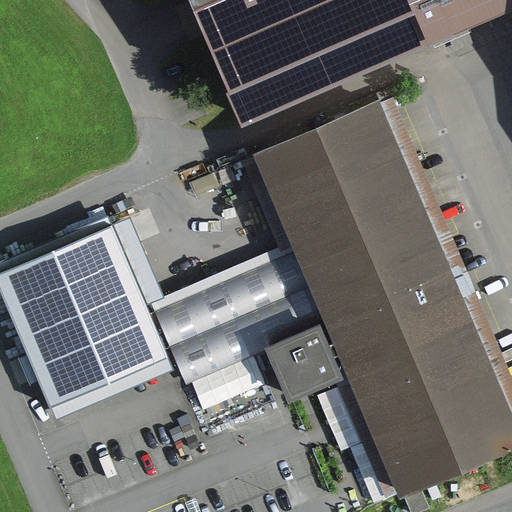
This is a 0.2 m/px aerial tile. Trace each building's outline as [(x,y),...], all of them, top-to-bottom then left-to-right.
[(511,0),(177,0),(223,117),(511,4),(511,0)] [(511,442),(511,417),(376,99),(250,153),(293,254),(154,313),(170,350),(186,387),(267,352),(315,332),(337,382),(368,455),(386,496),(511,442)] [(112,216),(0,263),(0,281),(51,400),(170,350),(154,313),(112,216)] [(315,332),(267,352),(288,402),(337,382),(315,332)] [(423,488),(406,495),(413,511),(416,511),(431,506),(423,488)]
